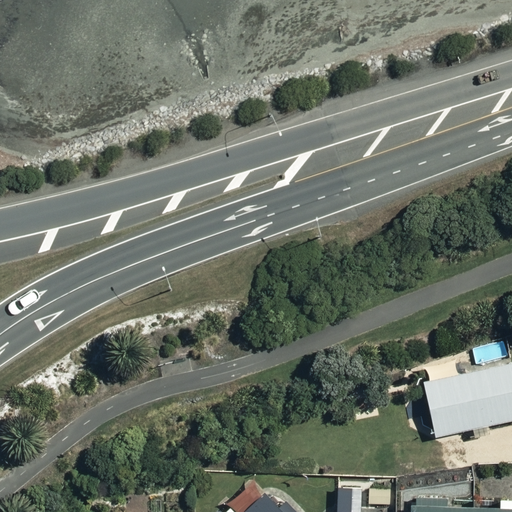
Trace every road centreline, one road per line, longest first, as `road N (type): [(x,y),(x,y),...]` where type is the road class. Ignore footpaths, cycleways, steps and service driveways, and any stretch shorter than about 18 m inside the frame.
road 1 (trunk): [(511,127),(115,273),(0,336)]
road 2 (trunk): [(0,224),(511,75)]
